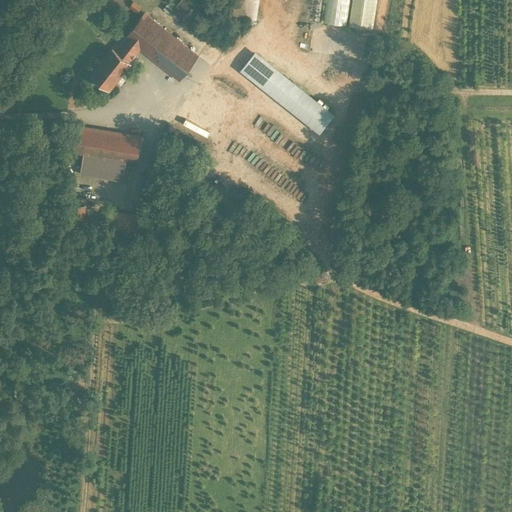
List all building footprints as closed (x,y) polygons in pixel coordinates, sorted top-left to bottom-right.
[(138,13),(144,9),(139,0),(133,4),(138,13)] [(203,0),(183,0),(180,5),(197,17),(207,2),(203,0)] [(248,0),(247,15),(263,17),(264,0),(248,0)] [(350,0),(325,0),(322,24),(346,27),(350,0)] [(378,0),(353,0),(349,28),(374,32),(378,0)] [(116,51),(129,61),(140,47),(180,79),(199,56),(144,13),(126,36),(127,37),(116,51)] [(129,61),(116,51),(112,48),(91,74),(109,89),(131,62),(129,61)] [(332,111),(253,49),(239,67),(318,130),(332,111)] [(210,89),(207,93),(229,108),(232,103),(210,89)] [(172,120),(187,96),(181,92),(166,116),(172,120)] [(141,136),(76,125),(71,151),(83,153),(79,173),(123,180),(126,160),(137,161),(141,136)] [(243,209),(192,169),(183,181),(233,221),(243,209)] [(84,205),(70,203),(67,220),(81,222),(84,205)]
